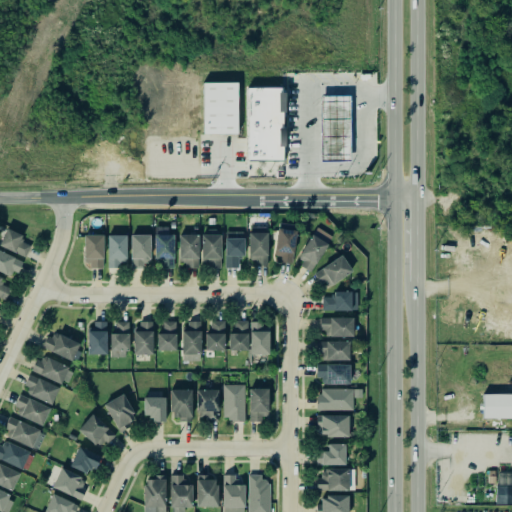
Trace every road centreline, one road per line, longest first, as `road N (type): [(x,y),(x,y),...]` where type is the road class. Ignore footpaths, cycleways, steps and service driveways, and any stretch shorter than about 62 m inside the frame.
road 1 (secondary): [(389,0),(389,511)]
road 2 (tertiary): [(0,197),(415,194)]
road 3 (residential): [(290,294),(76,295),(40,287)]
road 4 (residential): [(290,294),(288,511)]
road 5 (secondary): [(415,511),(415,295)]
road 6 (secondary): [(415,194),(414,0)]
road 7 (residential): [(0,372),(58,243),(65,197)]
road 8 (residential): [(289,447),(136,452)]
